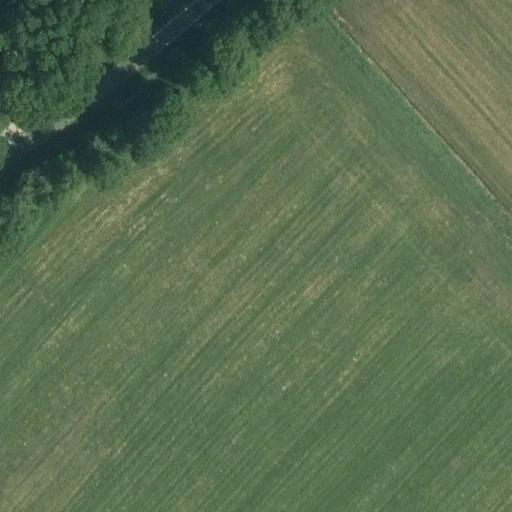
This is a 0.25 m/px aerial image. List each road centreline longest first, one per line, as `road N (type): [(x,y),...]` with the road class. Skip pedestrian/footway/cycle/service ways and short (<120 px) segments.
road 1 (unclassified): [(0,160),(206,0)]
road 2 (track): [(16,0),(3,157)]
